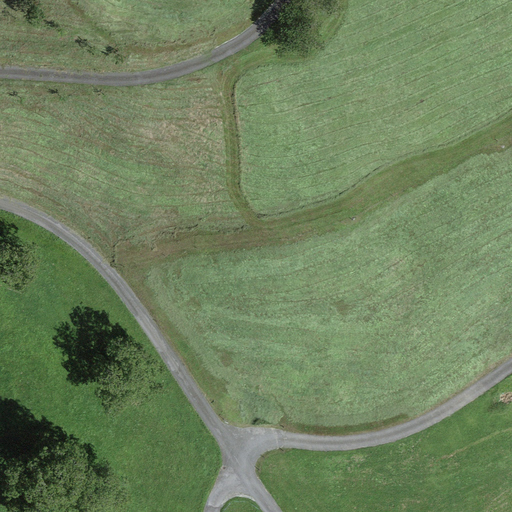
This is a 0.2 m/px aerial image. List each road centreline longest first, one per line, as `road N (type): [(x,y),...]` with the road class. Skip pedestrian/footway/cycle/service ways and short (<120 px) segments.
road 1 (track): [(511,364),(440,412),(374,438),(231,441),(273,511)]
road 2 (track): [(0,203),(45,221),(98,261),(231,441)]
road 3 (track): [(284,0),(229,48),(157,75),(0,70)]
